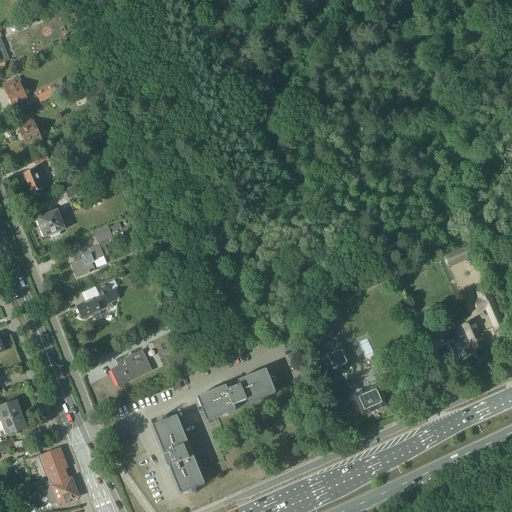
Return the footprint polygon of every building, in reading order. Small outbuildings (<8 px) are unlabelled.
[(31,0),(20,6),(24,14),(38,7),(34,0),(31,0)] [(0,63),(0,64),(8,60),(3,46),(0,47),(0,63)] [(16,86),(13,80),(3,85),(13,106),(27,100),(19,84),(16,86)] [(41,103),(66,91),(61,81),(36,93),(41,103)] [(35,125),(32,119),(21,124),(24,130),(20,133),(25,144),(33,141),(35,145),(42,142),(37,131),(39,130),(36,124),(35,125)] [(37,165),(49,160),(46,153),(34,158),(37,165)] [(32,194),(48,187),(39,167),(24,174),(32,194)] [(116,168),(104,173),(108,181),(116,178),(117,180),(121,178),(116,168)] [(79,184),(64,191),(68,200),(83,193),(79,184)] [(65,216),(63,210),(57,212),(57,211),(37,219),(44,238),(49,236),(49,237),(60,233),(59,232),(64,230),(59,218),(65,216)] [(97,244),(113,238),(108,226),(93,232),(97,244)] [(230,260),(242,261),(244,245),(231,244),(230,260)] [(82,260),(70,264),(75,277),(76,278),(78,278),(87,274),(87,275),(89,274),(90,274),(90,273),(95,271),(92,264),(94,263),(94,262),(99,260),(104,258),(104,257),(102,251),(99,245),(81,253),(83,258),(84,259),(82,260)] [(443,257),(448,268),(472,257),(467,246),(443,257)] [(99,296),(111,291),(107,284),(96,289),(99,296)] [(493,330),(503,326),(492,301),(492,300),(491,296),(490,296),(486,289),(477,293),(479,299),(474,301),(477,309),(483,306),(493,330)] [(111,291),(99,296),(76,308),(81,319),(90,315),(91,317),(113,307),(111,304),(117,301),(112,290),(111,291)] [(304,325),(312,322),(309,315),(301,319),(300,319),(303,326),(304,325)] [(316,331),(333,324),(330,317),(313,325),(316,331)] [(181,326),(179,320),(167,326),(170,332),(181,326)] [(473,322),(454,330),(457,336),(462,347),(465,354),(484,346),(473,322)] [(322,364),(318,366),(322,375),(330,372),(331,375),(352,366),(343,346),(342,346),(338,337),(319,345),(323,354),(322,355),(323,356),(320,358),(322,364)] [(151,372),(141,352),(142,352),(142,351),(120,362),(121,365),(110,371),(111,371),(119,387),(151,372)] [(266,370),(265,369),(197,397),(198,398),(197,398),(207,421),(207,422),(235,410),(236,409),(234,406),(245,401),(247,405),(275,394),(275,393),(276,393),(266,370)] [(328,386),(334,384),(330,376),(324,379),(328,386)] [(364,417),(369,415),(388,407),(378,385),(354,396),(364,417)] [(0,422),(0,423),(21,415),(20,413),(22,412),(20,407),(18,408),(16,401),(0,407),(0,422)] [(21,415),(0,423),(5,436),(26,429),(23,422),(25,422),(23,416),(22,417),(21,415)] [(153,426),(158,440),(164,454),(165,454),(169,453),(173,464),(169,465),(169,466),(175,482),(180,493),(180,494),(181,494),(200,487),(204,485),(204,484),(205,484),(202,477),(193,456),(189,457),(188,457),(184,446),(187,445),(188,445),(188,444),(188,443),(187,440),(179,421),(177,416),(176,416),(165,420),(153,425),(153,426)] [(0,444),(0,451),(15,449),(13,442),(0,444)] [(58,450),(40,457),(49,482),(53,480),(66,475),(64,470),(67,469),(60,452),(59,450),(58,450)] [(55,486),(52,487),(53,488),(45,491),(50,503),(53,505),(58,503),(59,505),(78,498),(71,480),(68,481),(66,475),(53,480),(55,486)]
